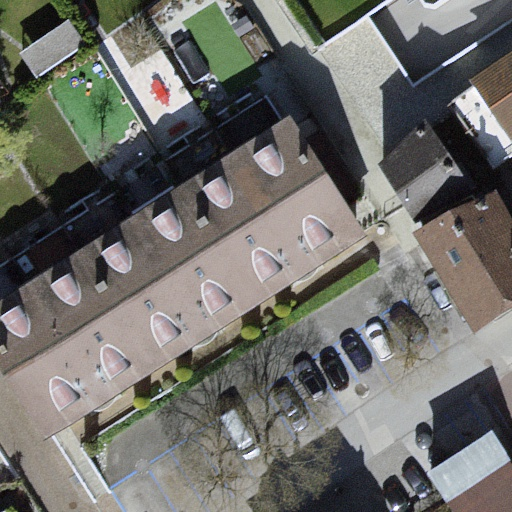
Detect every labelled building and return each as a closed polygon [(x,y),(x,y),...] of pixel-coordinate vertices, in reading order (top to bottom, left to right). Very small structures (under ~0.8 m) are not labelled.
[(511,63),(471,90),(511,148),(511,63)] [(366,236),(292,121),(0,309),(0,361),(6,371),(48,439),(366,236)] [(427,125),(384,165),(421,234),(483,204),(427,125)] [(421,234),(414,238),(483,330),(511,311),(511,220),(498,196),(483,204),(421,234)] [(511,442),(500,422),(435,459),(464,511),(508,511),(511,510),(511,442)]
